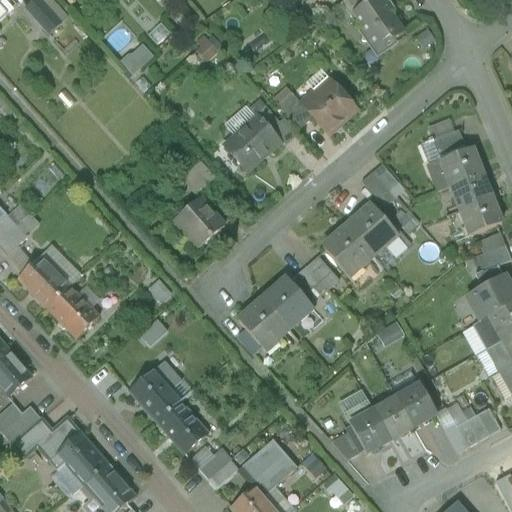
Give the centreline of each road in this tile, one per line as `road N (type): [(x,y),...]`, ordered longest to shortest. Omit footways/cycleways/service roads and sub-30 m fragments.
road 1 (residential): [(467,56),(187,295)]
road 2 (residential): [(181,511),(0,311)]
road 3 (residential): [(399,511),(511,448)]
